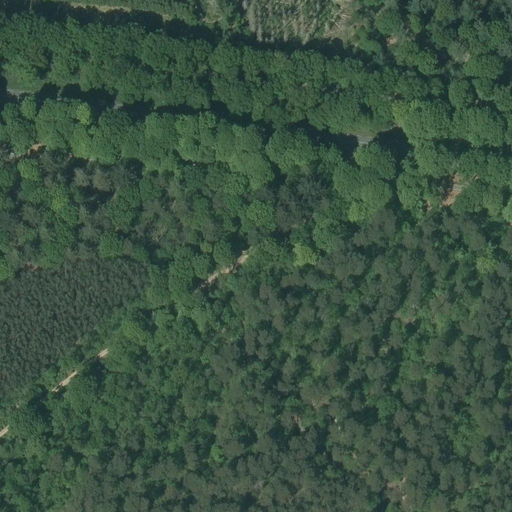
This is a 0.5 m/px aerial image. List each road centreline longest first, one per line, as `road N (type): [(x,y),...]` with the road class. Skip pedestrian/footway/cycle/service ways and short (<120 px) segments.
road 1 (primary): [(0,94),(511,160)]
road 2 (track): [(206,282),(355,511)]
road 3 (track): [(206,282),(0,434)]
road 4 (track): [(0,269),(60,253),(132,250),(176,255),(206,282)]
road 5 (track): [(352,139),(349,174),(336,196),(227,271)]
